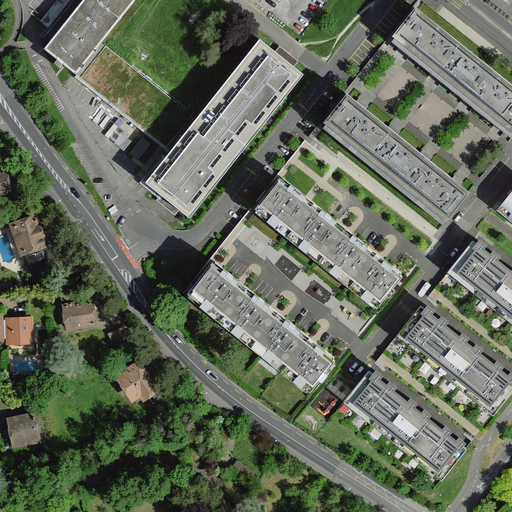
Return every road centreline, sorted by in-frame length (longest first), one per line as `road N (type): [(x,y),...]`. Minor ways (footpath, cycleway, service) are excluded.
road 1 (tertiary): [(118,261),(162,328),(217,385),(404,511)]
road 2 (residential): [(151,224),(172,240),(205,229),(390,0)]
road 3 (residential): [(511,167),(359,362)]
road 4 (residential): [(151,224),(130,205),(39,60)]
road 5 (tertiary): [(23,129),(118,261)]
